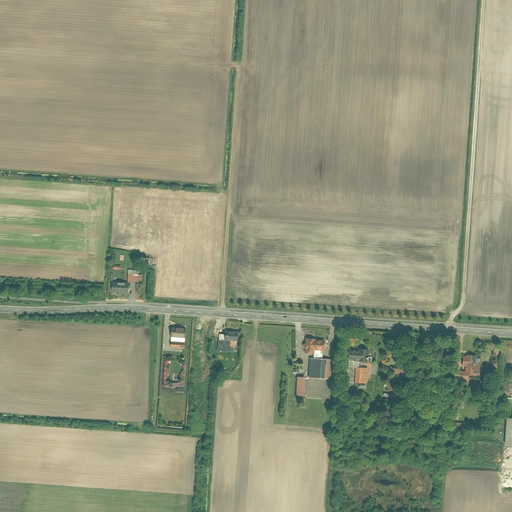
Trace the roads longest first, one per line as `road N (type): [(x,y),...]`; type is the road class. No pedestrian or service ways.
road 1 (tertiary): [(511,334),(140,308),(0,308)]
road 2 (track): [(221,313),(235,68)]
road 3 (track): [(195,511),(209,312)]
